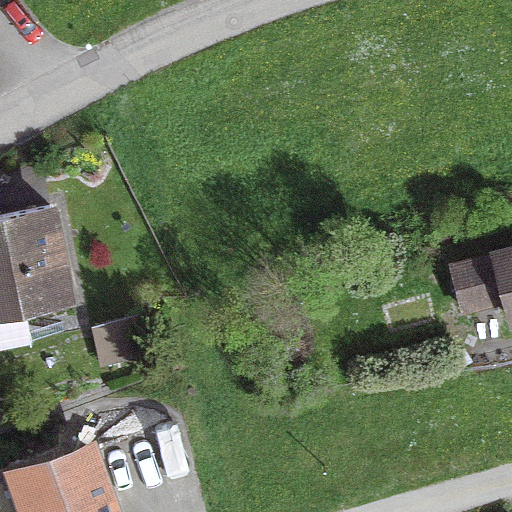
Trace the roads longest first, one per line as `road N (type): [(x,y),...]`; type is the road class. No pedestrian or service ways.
road 1 (residential): [(254,0),(111,57),(0,117)]
road 2 (residential): [(396,511),(511,477)]
